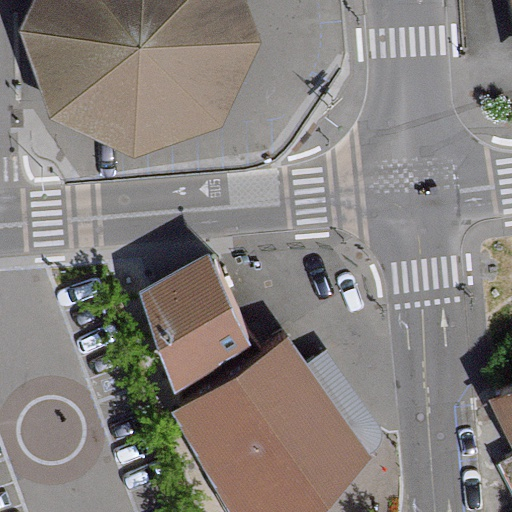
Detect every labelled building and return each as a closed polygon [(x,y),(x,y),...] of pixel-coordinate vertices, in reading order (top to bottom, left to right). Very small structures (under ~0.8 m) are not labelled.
[(38,0),(36,5),(24,31),(47,105),(51,119),(138,156),(224,125),(234,101),(263,42),(247,0),(38,0)] [(209,253),(153,283),(182,368),(246,328),(209,253)] [(290,337),(189,403),(256,511),(283,511),(362,442),(290,337)] [(511,378),(497,384),(511,412),(511,378)] [(0,392),(0,430),(13,426),(0,392)]
